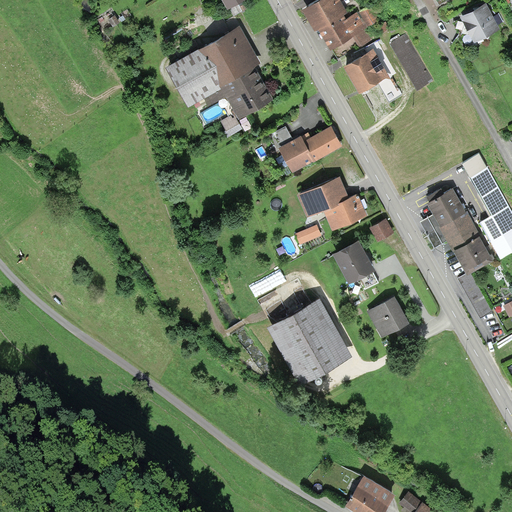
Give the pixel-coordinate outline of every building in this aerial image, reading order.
[(221,0),(227,9),(243,0),(221,0)] [(350,14),(342,0),(309,0),(303,4),(315,26),(319,24),(330,44),(355,31),(362,45),(372,40),(365,27),(368,25),(367,24),(363,15),(361,16),(357,10),(350,14)] [(359,9),(363,15),(367,24),(382,16),(374,1),(359,9)] [(474,40),(499,27),(486,1),(460,14),(474,40)] [(390,27),(386,20),(377,25),(381,32),(390,27)] [(255,62),(261,59),(240,21),(167,62),(189,102),(193,100),(196,106),(207,100),(203,94),(221,83),(220,81),(255,62)] [(406,33),(391,41),(417,88),(432,80),(406,33)] [(344,60),(359,88),(388,73),(381,60),(387,56),(377,39),(371,43),(372,45),(344,60)] [(274,96),(255,62),(220,81),(221,83),(203,94),(207,100),(208,103),(227,93),(239,115),(274,96)] [(220,101),(200,112),(206,123),(226,112),(220,101)] [(305,137),(302,132),(293,137),(279,144),(293,170),(313,158),(314,159),(343,143),(332,122),(305,137)] [(279,144),(293,137),(286,124),(272,132),(279,144)] [(491,212),(480,219),(501,258),(511,251),(511,210),(479,151),(463,160),(491,212)] [(340,177),(297,195),(307,217),(323,210),(339,204),(338,202),(349,198),(340,177)] [(466,212),(453,188),(444,194),(432,201),(429,202),(427,203),(433,215),(447,241),(453,252),(454,251),(480,237),(481,236),(467,211),(466,212)] [(427,197),(429,202),(444,194),(441,189),(427,197)] [(367,217),(358,194),(349,198),(338,202),(339,204),(323,210),(332,232),(367,217)] [(435,248),(447,241),(433,215),(420,222),(426,232),(425,232),(435,248)] [(386,219),(370,228),(378,241),(393,232),(386,219)] [(318,224),(296,233),(301,244),(322,235),(318,224)] [(494,261),(480,237),(454,251),(467,276),(494,261)] [(376,269),(360,240),(333,255),(349,284),(359,278),(372,271),(376,269)] [(372,271),(359,278),(365,289),(378,282),(372,271)] [(395,296),(367,311),(382,338),(410,323),(395,296)] [(320,298),(267,327),(299,386),(352,357),(320,298)] [(511,299),(503,304),(509,316),(511,314),(511,299)] [(364,471),(345,503),(360,511),(381,511),(395,489),(364,471)] [(399,501),(412,511),(422,500),(409,489),(399,501)] [(439,511),(423,499),(422,500),(412,511),(411,511),(439,511)]
